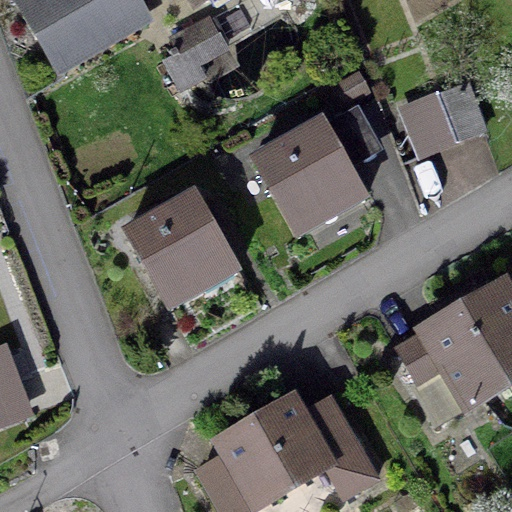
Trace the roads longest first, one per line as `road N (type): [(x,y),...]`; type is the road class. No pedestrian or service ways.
road 1 (residential): [(511,205),(110,435)]
road 2 (residential): [(0,135),(110,435)]
road 3 (residential): [(110,435),(1,511)]
